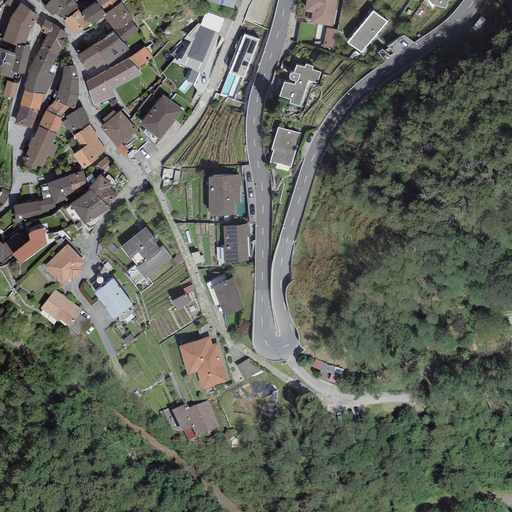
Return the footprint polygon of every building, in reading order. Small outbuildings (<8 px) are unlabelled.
[(38,12),(21,0),(18,0),(10,12),(2,36),(17,39),(25,41),(29,26),(38,12)] [(47,0),(44,3),(52,13),(57,8),(65,16),(77,5),(75,2),(76,0),(47,0)] [(100,2),(98,0),(94,0),(81,9),(90,21),(103,13),(102,11),(105,9),(100,2)] [(119,0),(105,9),(102,11),(103,13),(113,26),(123,39),(138,28),(131,19),(133,18),(121,0),(119,0)] [(332,24),(337,0),(305,0),(304,8),(308,9),(306,18),(332,24)] [(65,16),(63,17),(75,32),(90,21),(81,9),(77,5),(65,16)] [(388,20),(373,7),(346,37),(361,50),(388,20)] [(68,31),(45,16),(40,28),(47,32),(35,54),(52,63),(68,31)] [(221,31),(198,22),(184,35),(189,39),(180,57),(202,70),(221,31)] [(336,27),(326,25),(322,47),(332,49),(336,27)] [(113,26),(93,39),(108,61),(129,46),(123,39),(113,26)] [(258,40),(244,35),(230,71),(244,77),(258,40)] [(30,43),(25,41),(17,39),(14,47),(0,42),(0,68),(13,73),(14,68),(23,70),(30,43)] [(93,39),(76,50),(86,66),(94,60),(97,64),(102,61),(104,64),(108,61),(93,39)] [(144,44),(129,55),(138,67),(153,57),(144,44)] [(52,63),(35,54),(27,68),(28,69),(24,87),(43,92),(45,92),(55,74),(53,72),(56,65),(52,63)] [(129,55),(87,78),(93,101),(116,93),(113,86),(142,72),(138,67),(129,55)] [(74,60),(63,62),(62,73),(58,87),(55,96),(56,96),(72,104),(74,105),(79,92),(78,75),(74,60)] [(304,64),(296,61),(294,68),(292,68),(291,68),(290,69),(289,70),(289,73),(290,74),(291,75),(296,77),(295,80),(284,76),(279,92),(291,96),(289,101),(302,105),(311,80),(313,81),(317,82),(321,70),(312,67),(313,64),(305,61),(304,64)] [(18,82),(7,78),(3,93),(14,96),(18,82)] [(43,92),(24,87),(19,102),(21,102),(14,121),(32,126),(38,108),(39,108),(43,92)] [(140,120),(160,137),(183,108),(163,91),(140,120)] [(49,102),(45,107),(64,116),(66,114),(67,112),(72,104),(56,96),(50,102),(49,102)] [(67,116),(64,118),(63,120),(66,127),(69,125),(73,134),(75,133),(74,131),(89,121),(91,120),(82,104),(67,112),(66,114),(67,116)] [(120,106),(100,122),(117,144),(137,128),(120,106)] [(64,116),(45,107),(38,122),(39,122),(57,131),(63,120),(64,118),(64,116)] [(98,134),(89,121),(74,131),(75,133),(82,143),(73,150),(83,164),(106,148),(97,135),(98,134)] [(57,131),(39,122),(34,134),(32,133),(28,142),(29,143),(24,155),(26,156),(24,161),(36,166),(38,162),(42,164),(47,153),(52,155),(58,144),(52,141),(57,131)] [(301,132),(278,124),(271,145),(274,146),(270,158),(290,165),(301,132)] [(83,168),(68,171),(75,195),(87,186),(83,168)] [(209,170),(209,211),(235,212),(234,201),(239,202),(240,173),(209,170)] [(68,171),(47,177),(48,181),(53,196),(54,201),(75,195),(68,171)] [(89,183),(90,184),(108,202),(117,192),(109,185),(112,182),(101,171),(89,183)] [(53,196),(48,181),(40,183),(43,196),(53,196)] [(110,204),(108,202),(90,184),(87,186),(75,195),(69,199),(84,222),(110,204)] [(9,190),(3,186),(0,191),(0,199),(4,202),(9,190)] [(43,198),(13,201),(13,202),(15,220),(45,216),(56,210),(54,201),(53,196),(43,196),(43,198)] [(248,221),(223,222),(225,262),(248,261),(247,235),(248,235),(248,223),(248,221)] [(172,256),(145,223),(121,242),(137,262),(135,264),(145,277),(172,256)] [(32,232),(28,234),(30,241),(25,244),(11,255),(13,256),(20,264),(47,244),(44,228),(32,232)] [(25,244),(16,234),(3,244),(0,242),(0,260),(3,263),(13,256),(11,255),(25,244)] [(84,259),(67,242),(44,264),(62,282),(69,275),(72,278),(83,267),(79,264),(84,259)] [(199,250),(192,251),(195,265),(206,262),(204,253),(199,254),(199,250)] [(132,302),(113,274),(95,288),(114,315),(132,302)] [(244,305),(233,274),(213,281),(224,312),(244,305)] [(179,289),(181,293),(185,291),(187,294),(194,291),(191,284),(179,289)] [(81,308),(54,288),(41,306),(59,319),(60,317),(70,324),(78,312),(81,308)] [(181,293),(169,299),(174,309),(190,301),(187,294),(185,291),(181,293)] [(88,319),(78,312),(70,324),(68,326),(78,333),(88,319)] [(131,333),(122,339),(126,344),(134,338),(131,333)] [(210,334),(179,342),(186,371),(197,368),(201,386),(228,380),(218,341),(212,342),(210,334)] [(249,358),(236,364),(245,379),(262,370),(249,358)] [(186,405),(172,412),(182,433),(185,432),(189,442),(220,427),(208,401),(188,410),(186,405)]
